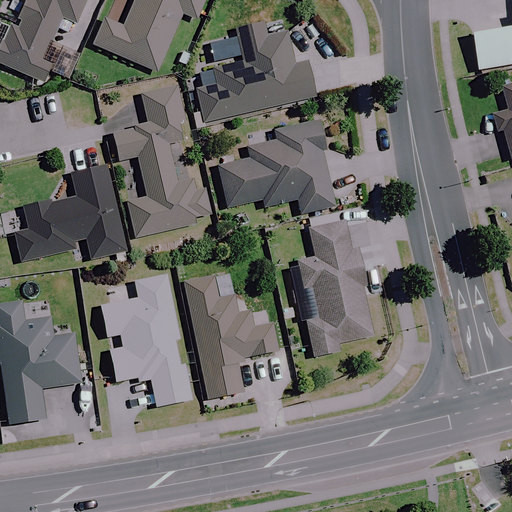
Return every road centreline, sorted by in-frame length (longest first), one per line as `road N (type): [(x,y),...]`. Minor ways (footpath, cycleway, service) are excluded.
road 1 (secondary): [(0,505),(202,473),(474,410)]
road 2 (residential): [(474,410),(415,151),(399,0)]
